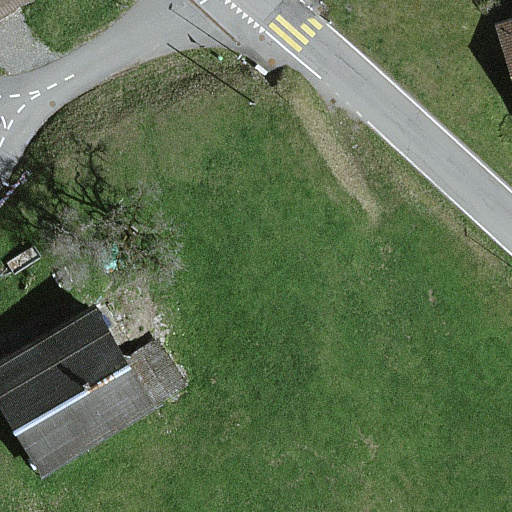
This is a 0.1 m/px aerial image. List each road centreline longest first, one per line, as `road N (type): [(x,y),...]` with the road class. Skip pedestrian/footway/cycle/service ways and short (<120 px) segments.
road 1 (tertiary): [(262,0),(511,225)]
road 2 (residential): [(204,0),(47,88),(0,95)]
